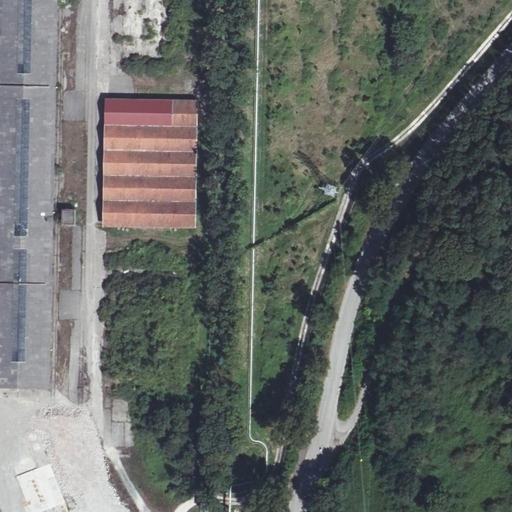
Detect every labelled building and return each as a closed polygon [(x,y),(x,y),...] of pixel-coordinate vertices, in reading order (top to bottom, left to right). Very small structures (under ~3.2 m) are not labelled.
[(0,0),(0,387),(40,390),(48,0),(0,0)] [(109,0),(108,64),(194,66),(195,0),(109,0)] [(107,102),(104,226),(191,228),(194,104),(107,102)] [(60,212),(60,225),(70,225),(71,212),(60,212)] [(103,264),(100,389),(188,391),(191,265),(103,264)] [(37,450),(6,462),(25,511),(34,511),(59,502),(37,450)]
